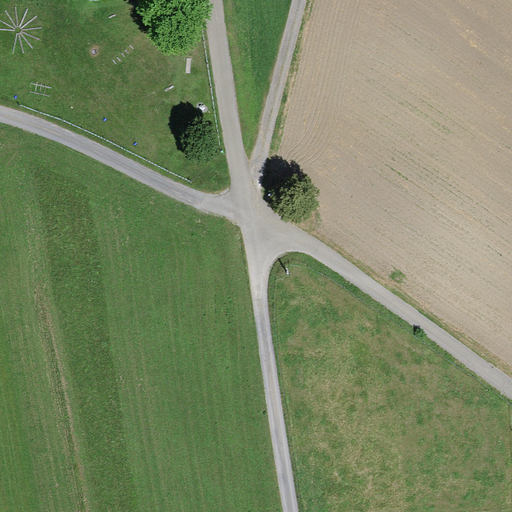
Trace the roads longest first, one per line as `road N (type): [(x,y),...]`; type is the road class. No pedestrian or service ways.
road 1 (residential): [(511,391),(296,237),(252,232)]
road 2 (track): [(245,208),(292,511)]
road 3 (track): [(0,112),(193,199),(245,208)]
road 4 (track): [(245,208),(302,0)]
road 5 (track): [(209,0),(245,208)]
